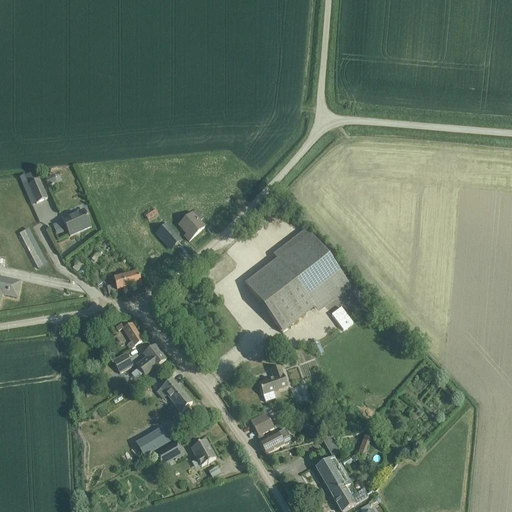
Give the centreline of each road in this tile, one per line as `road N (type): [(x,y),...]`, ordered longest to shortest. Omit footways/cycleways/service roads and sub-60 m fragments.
road 1 (unclassified): [(137,306),(272,186),(319,120)]
road 2 (unclassified): [(286,511),(235,431),(137,306)]
road 3 (unclassified): [(319,120),(511,134)]
road 4 (unclassified): [(0,327),(137,306)]
road 5 (unclassified): [(319,120),(329,0)]
